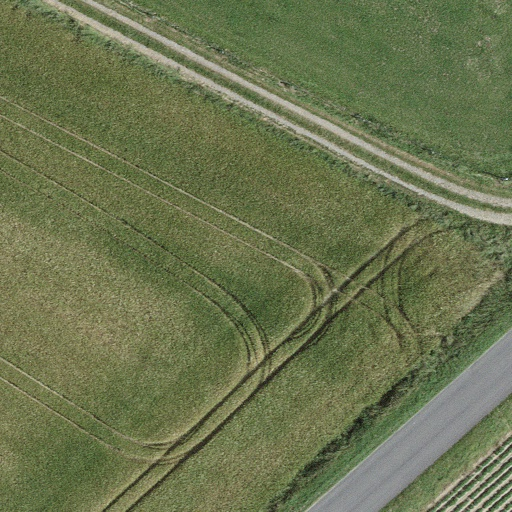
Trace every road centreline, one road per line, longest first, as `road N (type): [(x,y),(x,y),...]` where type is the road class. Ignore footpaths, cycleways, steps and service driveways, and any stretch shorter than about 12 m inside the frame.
road 1 (track): [(71,0),(511,216)]
road 2 (tertiary): [(511,372),(353,511)]
